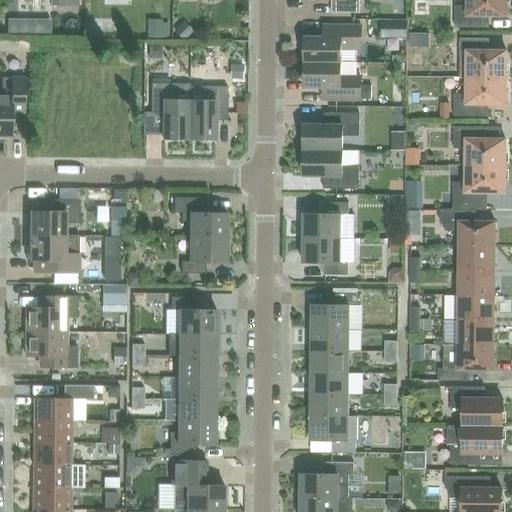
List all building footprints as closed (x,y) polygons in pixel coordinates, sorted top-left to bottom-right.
[(331,0),(331,13),(359,14),(359,0),(331,0)] [(507,17),(507,0),(467,0),(467,7),(455,7),(455,28),(485,29),(485,17),(507,17)] [(361,50),(361,27),(331,27),(330,39),(305,38),(305,63),(341,64),(341,49),(361,50)] [(459,78),(466,78),(506,79),(506,52),(484,51),(485,40),(460,39),(459,78)] [(340,77),(341,64),(305,63),(304,88),(330,88),(330,100),(360,101),(360,78),(340,77)] [(24,79),(11,78),(2,78),(2,96),(0,95),(0,137),(2,138),(2,136),(11,136),(11,113),(24,114),(24,79)] [(506,105),(506,79),(466,78),(466,95),(454,95),(454,117),(484,117),(484,105),(506,105)] [(188,140),(189,101),(174,101),(174,84),(151,84),(151,113),(163,113),(162,140),(188,140)] [(226,114),(227,88),(204,87),(203,102),(189,101),(188,140),(214,140),(214,114),(226,114)] [(304,151),(342,152),(342,137),(359,137),(359,114),(324,113),(324,125),(304,125),(304,151)] [(505,167),(505,140),(483,140),(484,128),(454,128),(453,149),(465,149),(465,166),(505,167)] [(342,166),(342,152),(304,151),(303,177),(323,177),(323,189),(358,190),(359,166),(342,166)] [(505,194),(505,167),(465,166),(465,184),(453,184),(453,210),(470,211),(483,211),(483,194),(505,194)] [(189,238),(226,238),(227,214),(205,214),(206,199),(174,198),(173,214),(189,214),(189,238)] [(79,224),(79,201),(51,201),(51,213),(27,212),(26,236),(64,237),(64,236),(65,224),(79,224)] [(348,215),(348,203),(324,203),(324,215),(303,214),(303,239),(340,239),(341,215),(348,215)] [(470,211),(453,210),(440,210),(440,222),(445,222),(445,232),(459,232),(459,247),(495,247),(495,222),(470,222),(470,211)] [(33,272),(78,273),(78,236),(64,236),(64,237),(26,236),(26,260),(33,260),(33,272)] [(226,263),(226,238),(189,238),(189,262),(181,262),(181,274),(205,274),(205,263),(226,263)] [(340,264),(340,239),(303,239),(302,264),(324,264),(324,275),(348,276),(348,264),(340,264)] [(494,272),(495,247),(459,247),(458,272),(494,272)] [(420,271),(420,259),(410,259),(410,271),(420,271)] [(420,283),(420,271),(410,271),(410,283),(420,283)] [(494,297),(494,272),(458,272),(458,296),(494,297)] [(349,306),(357,306),(357,294),(333,294),(333,306),(312,305),(311,330),(349,330),(349,306)] [(25,332),(66,333),(66,319),(77,319),(77,297),(39,296),(39,308),(26,308),(25,332)] [(494,321),(494,297),(458,296),(458,321),(494,321)] [(216,311),(195,310),(195,298),(171,298),(171,311),(178,311),(178,335),(216,335),(216,311)] [(410,320),(420,320),(420,308),(410,308),(410,320)] [(420,333),(420,320),(410,320),(410,332),(420,333)] [(494,346),(494,321),(458,321),(458,345),(494,346)] [(349,352),(349,330),(311,330),(311,352),(349,352)] [(66,347),(66,333),(25,332),(25,356),(51,357),(51,369),(77,369),(77,347),(66,347)] [(178,335),(168,335),(168,356),(178,356),(216,357),(216,335),(178,335)] [(384,352),(397,353),(397,342),(384,342),(384,352)] [(131,356),(144,356),(144,345),(131,345),(131,356)] [(494,346),(458,345),(442,345),(442,346),(443,346),(443,361),(442,361),(442,362),(443,362),(443,370),(438,370),(438,381),(468,382),(468,370),(493,371),(494,346)] [(348,374),(349,352),(311,352),(311,373),(348,374)] [(397,363),(397,353),(384,352),(384,363),(397,363)] [(144,367),(144,356),(131,356),(131,367),(144,367)] [(215,378),(216,357),(178,356),(178,378),(215,378)] [(348,395),(348,374),(311,373),(311,395),(348,395)] [(215,400),(215,378),(178,378),(178,400),(215,400)] [(384,396),(397,396),(397,385),(384,385),(384,396)] [(34,421),(70,421),(70,400),(93,400),(93,386),(64,386),(64,399),(34,399),(34,421)] [(130,399),(144,399),(144,389),(131,388),(130,399)] [(481,400),(481,388),(451,388),(451,409),(463,409),(462,427),(502,427),(503,400),(481,400)] [(348,417),(348,395),(311,395),(310,416),(348,417)] [(397,406),(397,396),(384,396),(384,406),(397,406)] [(144,410),(144,399),(130,399),(130,410),(144,410)] [(215,422),(215,400),(178,400),(177,421),(215,422)] [(348,441),(348,417),(310,416),(310,441),(332,441),(331,453),(355,454),(356,441),(348,441)] [(70,444),(70,421),(34,421),(34,443),(70,444)] [(215,446),(215,422),(177,421),(177,433),(169,433),(169,458),(170,458),(193,458),(193,446),(215,446)] [(502,427),(462,427),(447,426),(447,445),(450,445),(450,465),(480,466),(480,454),(502,454),(502,427)] [(70,466),(70,444),(34,443),(34,466),(70,466)] [(170,474),(170,485),(173,485),(173,498),(186,498),(186,510),(224,510),(224,486),(202,486),(203,474),(203,462),(199,458),(193,458),(170,458),(170,474)] [(348,499),(349,475),(353,475),(354,463),(322,463),(321,475),(300,474),(300,499),(348,499)] [(70,466),(34,466),(33,488),(70,488),(84,489),(84,466),(70,466)] [(501,511),(502,490),(480,489),(480,478),(445,477),(445,490),(450,490),(450,499),(462,499),(461,511),(501,511)] [(117,493),(116,481),(100,482),(101,494),(117,493)] [(69,510),(70,488),(33,488),(33,510),(69,510)] [(352,511),(352,499),(348,499),(300,499),(299,511),(352,511)]
